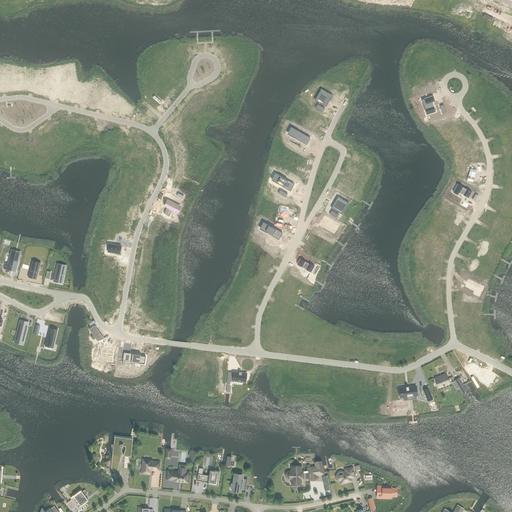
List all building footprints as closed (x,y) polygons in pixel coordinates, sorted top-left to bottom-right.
[(182,57),(183,53),(175,50),(174,54),(170,52),(167,61),(173,63),(171,70),(179,73),(182,66),(185,58),(182,57)] [(177,83),(165,73),(162,78),(156,73),(149,83),(154,87),(153,89),(164,98),(177,83)] [(76,77),(67,77),(67,92),(76,91),(76,77)] [(321,89),(318,95),(322,97),(319,103),(326,107),(328,103),(325,101),(326,100),(329,101),(332,96),(321,89)] [(471,102),(476,106),(486,93),(481,89),(471,102)] [(433,96),(424,99),(428,108),(425,109),(427,115),(436,112),(433,102),(435,101),(433,96)] [(309,116),(316,120),(319,115),(300,104),(300,105),(297,111),(309,117),(309,116)] [(445,121),(434,125),(436,132),(453,125),(449,116),(443,118),(445,121)] [(291,127),(287,134),(299,140),(300,139),(307,143),(310,138),(291,127)] [(287,171),(290,166),(287,165),(293,156),(287,153),(285,151),(282,156),(284,157),(279,166),(284,170),(287,171)] [(275,175),(272,181),(284,187),(285,186),(291,190),(294,184),(275,173),(274,175),(275,175)] [(358,194),(361,189),(346,180),(342,187),(348,190),(349,189),(358,194)] [(458,184),(453,192),(458,195),(459,193),(468,198),(472,192),(458,184)] [(334,204),(331,208),(338,212),(341,207),(345,209),(349,203),(338,197),(334,203),(337,204),(336,206),(334,204)] [(167,199),(164,206),(168,208),(168,210),(167,209),(164,214),(170,217),(172,212),(170,211),(171,210),(178,213),(182,207),(167,199)] [(326,227),(334,232),(338,226),(324,218),(320,226),(325,229),(326,227)] [(272,235),(279,238),(282,233),(263,222),(262,223),(263,224),(260,229),(272,236),(272,235)] [(511,230),(497,223),(494,229),(503,233),(502,236),(507,239),(511,230)] [(489,241),(486,247),(500,255),(503,249),(489,241)] [(109,244),(108,251),(112,252),(112,253),(117,254),(117,253),(120,254),(121,246),(109,244)] [(6,264),(5,269),(15,271),(19,255),(11,253),(8,264),(6,264)] [(300,258),(297,265),(311,272),(315,266),(300,258)] [(32,263),(28,277),(36,279),(40,266),(32,263)] [(58,268),(55,281),(63,283),(66,269),(58,268)] [(114,288),(116,276),(114,276),(114,271),(106,270),(105,276),(107,276),(106,287),(114,288)] [(310,290),(311,289),(290,277),(287,282),(295,287),(294,288),(306,295),(310,290)] [(469,281),(466,287),(476,291),(474,294),(480,296),(484,288),(469,281)] [(434,313),(440,311),(435,296),(429,298),(432,308),(430,309),(431,314),(434,313)] [(478,316),(479,307),(473,307),(463,306),(462,312),(473,313),(472,316),(478,316)] [(20,320),(16,339),(24,341),(28,327),(25,326),(26,321),(20,320)] [(50,328),(46,344),(54,346),(58,330),(50,328)] [(90,334),(88,341),(106,347),(108,340),(90,334)] [(405,353),(402,354),(405,359),(420,352),(416,345),(404,350),(405,353)] [(102,347),(101,358),(106,358),(105,361),(112,362),(114,349),(102,347)] [(124,353),(123,359),(132,360),(131,362),(145,364),(146,356),(141,356),(141,355),(129,353),(129,354),(124,353)] [(220,380),(222,368),(218,367),(218,365),(210,364),(209,374),(214,375),(214,379),(220,380)] [(481,365),(473,370),(476,375),(483,371),(487,373),(486,375),(489,381),(496,385),(498,382),(499,382),(502,375),(497,372),(496,373),(481,365)] [(227,378),(227,384),(230,385),(230,381),(233,382),(233,381),(246,382),(247,373),(234,372),(233,379),(227,378)] [(439,387),(450,383),(446,373),(435,378),(439,387)] [(459,377),(456,379),(461,388),(464,386),(459,377)] [(344,381),(342,381),(336,380),(335,388),(338,389),(338,392),(345,393),(345,391),(345,390),(350,390),(351,382),(344,381)] [(407,389),(402,390),(403,399),(418,397),(417,388),(410,389),(407,389)] [(114,457),(111,472),(118,473),(121,457),(122,455),(122,453),(122,447),(122,445),(125,446),(124,447),(124,453),(124,455),(125,456),(131,456),(132,447),(133,439),(116,439),(115,449),(115,454),(114,457)] [(143,460),(142,473),(147,473),(150,474),(150,470),(150,469),(158,470),(159,463),(151,462),(151,461),(143,460)] [(290,471),(290,479),(292,479),(292,483),(301,483),(301,479),(303,479),(303,473),(308,473),(309,480),(318,478),(317,475),(324,474),(321,461),(321,460),(316,461),(315,462),(316,465),(307,467),(308,471),(303,471),(301,471),(301,466),(292,467),(292,471),(290,471)] [(337,474),(336,476),(336,480),(339,481),(340,481),(341,484),(347,482),(346,481),(349,481),(351,478),(355,477),(353,467),(345,469),(345,471),(344,473),(341,474),(339,473),(337,474)] [(168,471),(167,480),(187,482),(188,475),(185,475),(185,470),(179,469),(179,472),(168,471)] [(199,472),(197,482),(201,482),(201,481),(208,482),(208,483),(207,484),(211,485),(213,485),(217,486),(220,471),(215,470),(215,471),(210,470),(209,476),(202,475),(203,472),(199,472)] [(231,483),(231,488),(236,489),(236,490),(241,491),(241,490),(246,490),(247,480),(243,479),(243,478),(234,476),(233,484),(231,483)] [(378,486),(377,496),(386,496),(386,498),(391,498),(391,496),(396,496),(397,489),(391,489),(391,486),(386,486),(386,488),(383,487),(383,486),(378,486)] [(77,496),(67,503),(72,510),(77,506),(78,508),(84,504),(85,503),(83,501),(87,498),(85,495),(87,493),(85,490),(82,492),(81,490),(76,494),(77,496)]
